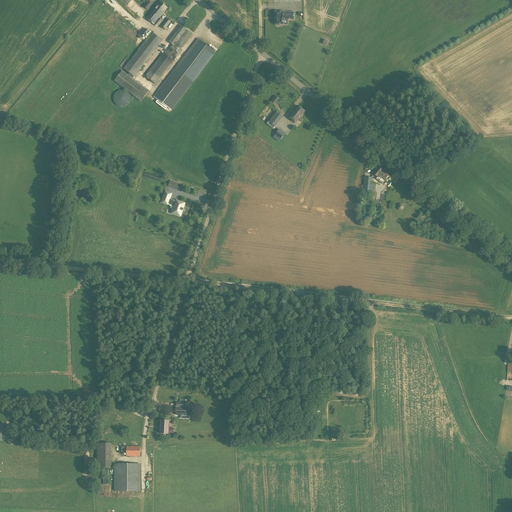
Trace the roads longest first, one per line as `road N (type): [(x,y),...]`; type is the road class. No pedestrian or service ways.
road 1 (track): [(511,319),(187,281),(148,416),(111,405),(0,402)]
road 2 (unclassified): [(511,263),(261,50)]
road 3 (unclassified): [(187,281),(261,50)]
road 4 (unclassified): [(187,281),(0,259)]
road 5 (track): [(333,394),(368,393),(369,302)]
